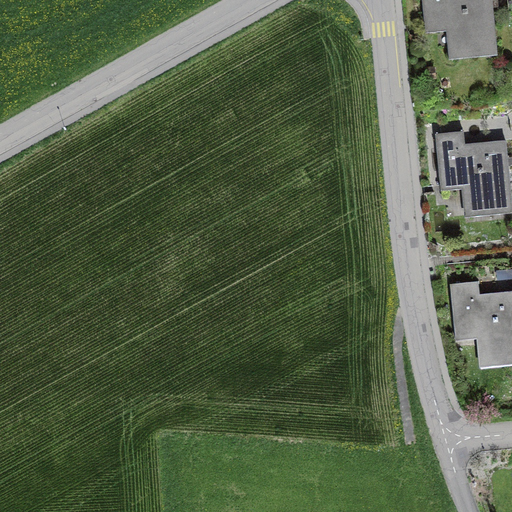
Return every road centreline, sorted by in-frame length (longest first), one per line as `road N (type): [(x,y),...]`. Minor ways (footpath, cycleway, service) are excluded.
road 1 (unclassified): [(444,439),(408,263),(382,0)]
road 2 (unclassified): [(0,140),(252,0)]
